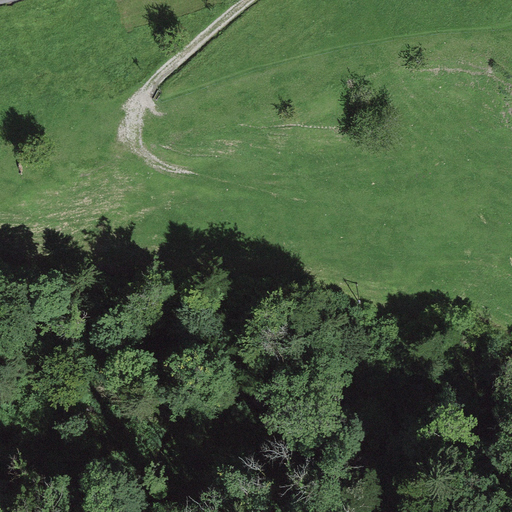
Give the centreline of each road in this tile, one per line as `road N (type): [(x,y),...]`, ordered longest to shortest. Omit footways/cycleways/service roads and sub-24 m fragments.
road 1 (track): [(128,134),(138,102),(250,0)]
road 2 (track): [(128,134),(147,158),(181,176),(233,185)]
